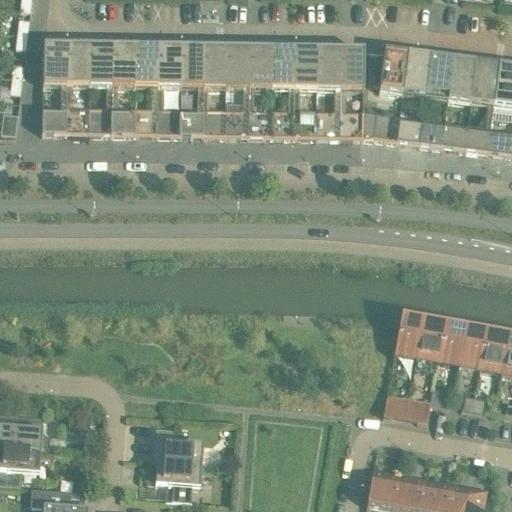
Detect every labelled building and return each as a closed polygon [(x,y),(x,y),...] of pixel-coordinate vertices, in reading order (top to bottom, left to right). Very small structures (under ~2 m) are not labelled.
[(19,17),(30,18),(31,3),(21,2),(19,17)] [(18,25),(17,40),(27,41),(29,26),(18,25)] [(27,41),(17,40),(15,54),(25,55),(27,41)] [(41,140),(65,141),(66,52),(42,51),(42,92),(60,92),(60,115),(41,115),(41,140)] [(65,141),(87,141),(88,116),(70,115),(71,93),(88,93),(89,52),(66,52),(65,141)] [(87,141),(110,141),(112,52),(89,52),(88,93),(106,93),(105,116),(88,116),(87,141)] [(110,141),(133,142),(133,116),(116,116),(116,93),(134,94),(134,53),(112,52),(110,141)] [(133,142),(156,142),(157,53),(134,53),(134,94),(151,94),(151,117),(133,116),(133,142)] [(156,142),(179,143),(179,117),(161,117),(162,94),(179,94),(180,53),(157,53),(156,142)] [(179,143),(201,143),(203,54),(180,53),(179,94),(197,95),(196,117),(179,117),(179,143)] [(201,143),(224,143),(225,118),(207,117),(207,95),(225,95),(226,54),(203,54),(201,143)] [(224,143),(247,144),(248,54),(226,54),(225,95),(242,95),(242,118),(225,118),(224,143)] [(247,144),(270,144),(270,118),(253,118),(253,95),(270,96),(271,55),(248,54),(247,144)] [(270,144),(293,144),(294,55),(271,55),(270,96),(288,96),(288,119),(270,118),(270,144)] [(293,144),(315,145),(316,119),(298,119),(299,96),(316,96),(317,56),(294,55),(293,144)] [(315,145),(338,145),(339,56),(317,56),(316,96),(334,97),(333,119),(316,119),(315,145)] [(339,56),(338,145),(362,145),(362,120),(344,120),(344,97),(362,97),(363,56),(339,56)] [(401,101),(407,60),(392,58),(383,57),(381,70),(379,91),(378,98),(401,101)] [(424,104),(429,63),(407,60),(401,101),(424,104)] [(447,107),(452,66),(429,63),(424,104),(447,107)] [(469,109),(474,69),(452,66),(447,107),(469,109)] [(486,160),(490,124),(497,72),(474,69),(469,109),(486,111),(483,134),(466,132),(463,157),(486,160)] [(13,70),(11,85),(21,86),(23,71),(13,70)] [(373,90),(379,91),(381,70),(373,70),(373,90)] [(511,73),(497,72),(490,124),(491,124),(492,112),(511,114),(511,73)] [(21,86),(11,85),(9,100),(20,101),(21,86)] [(372,145),(395,148),(398,123),(362,118),(362,120),(362,145),(372,145)] [(3,119),(1,129),(16,131),(17,121),(3,119)] [(395,148),(418,151),(421,126),(398,123),(395,148)] [(491,124),(490,124),(486,160),(508,163),(511,137),(490,134),(491,124)] [(418,151),(440,154),(444,129),(421,126),(418,151)] [(16,131),(1,129),(0,139),(15,142),(16,131)] [(440,154),(463,157),(466,132),(444,129),(440,154)] [(394,361),(415,364),(422,328),(400,324),(393,363),(394,363),(394,361)] [(422,328),(414,374),(435,380),(436,371),(443,332),(422,328)] [(457,375),(464,335),(443,332),(436,371),(437,371),(437,368),(457,372),(457,375)] [(478,379),(485,339),(464,335),(457,375),(458,375),(459,372),(479,376),(478,379)] [(500,382),(507,343),(485,339),(478,379),(479,379),(480,376),(500,380),(500,382)] [(511,343),(507,343),(500,382),(501,383),(501,380),(511,381),(511,343)] [(432,396),(429,409),(429,411),(440,413),(441,408),(441,407),(442,397),(432,396)] [(386,401),(382,422),(392,424),(396,402),(386,401)] [(461,416),(472,418),(474,403),(464,401),(462,411),(461,416)] [(420,407),(396,402),(392,424),(416,429),(420,407)] [(474,403),(472,418),(483,420),(484,415),(483,415),(485,405),(474,403)] [(429,411),(429,409),(420,407),(416,429),(426,430),(429,411)] [(503,424),(511,425),(511,409),(507,409),(505,419),(504,419),(503,424)] [(0,431),(0,454),(40,457),(42,435),(38,435),(26,434),(27,422),(15,421),(15,422),(14,433),(0,431)] [(27,422),(26,434),(38,435),(39,423),(27,422)] [(158,446),(156,468),(201,471),(203,449),(186,448),(187,436),(175,435),(175,436),(176,436),(175,447),(158,446)] [(40,457),(0,454),(0,476),(39,480),(40,457)] [(201,471),(156,468),(148,467),(147,483),(148,483),(155,483),(155,490),(199,494),(201,471)] [(366,511),(393,511),(398,486),(372,481),(366,511)] [(393,511),(420,511),(424,491),(398,486),(393,511)] [(420,511),(447,511),(450,495),(424,491),(420,511)] [(450,495),(447,511),(483,511),(485,502),(450,495)] [(53,511),(43,511),(42,511),(70,511),(71,503),(71,502),(60,501),(58,511),(53,511)]
